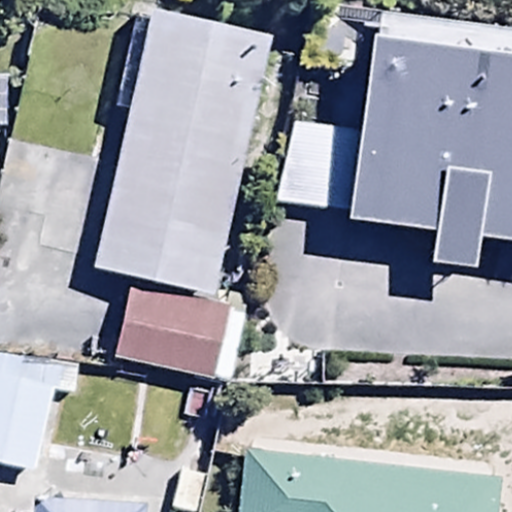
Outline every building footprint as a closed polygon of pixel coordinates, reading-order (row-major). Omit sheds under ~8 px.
[(90,288),(208,313),(266,44),(148,19),(146,29),(129,25),(108,121),(125,125),(90,288)] [(511,42),(378,25),(374,58),(364,56),(339,244),(428,256),(425,284),(466,290),(470,262),(511,267),(511,42)] [(321,225),(332,138),(291,132),(279,219),(321,225)] [(242,327),(123,302),(108,374),(187,391),(177,435),(210,442),(220,398),(226,399),(242,327)] [(71,378),(0,363),(0,477),(33,485),(50,404),(65,407),(71,378)] [(489,511),(492,491),(241,468),(237,511),(489,511)]
